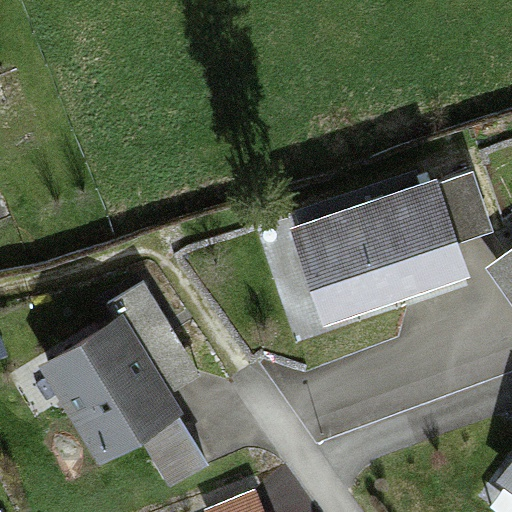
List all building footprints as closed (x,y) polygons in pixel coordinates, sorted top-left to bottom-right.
[(435,180),(288,229),(322,328),(469,278),(457,244),(492,232),(472,172),(437,184),(435,180)] [(511,248),(484,269),(511,307),(511,248)] [(112,321),(37,366),(97,466),(140,441),(168,488),(206,465),(177,417),(182,414),(169,393),(198,375),(143,283),(104,307),(112,321)] [(511,460),(495,484),(511,495),(511,460)] [(202,511),(263,511),(255,490),(202,511)]
